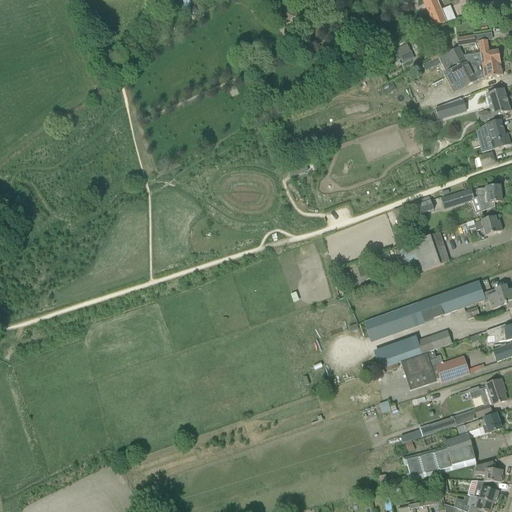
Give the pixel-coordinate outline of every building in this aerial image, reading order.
[(270,0),(282,24),(298,17),(293,7),(291,8),(287,0),(270,0)] [(428,0),(426,1),(423,2),(431,21),(434,28),(446,23),(436,0),(428,0)] [(457,40),(458,48),(475,45),(474,37),(457,40)] [(478,43),(480,55),(463,57),(458,48),(446,55),(434,60),(422,66),(425,73),(441,65),(444,71),(443,71),(455,93),(465,88),(465,89),(479,82),(478,81),(502,77),(498,52),(489,53),(487,42),(478,43)] [(395,51),(403,65),(414,60),(407,45),(395,51)] [(392,83),(383,88),(387,94),(395,89),(392,83)] [(510,112),(504,91),(485,96),(490,112),(491,114),(487,115),(489,120),(494,119),(494,118),(510,112)] [(463,101),(461,102),(461,100),(435,110),(438,120),(466,111),(463,101)] [(418,117),(411,120),(413,123),(414,128),(421,126),(418,117)] [(500,121),(486,125),(494,151),(510,146),(508,138),(505,138),(500,121)] [(477,154),(481,168),(495,164),(493,157),(486,158),(484,152),(477,154)] [(304,162),(287,168),(291,178),(308,172),(304,162)] [(486,189),(476,191),(477,198),(482,213),(495,208),(494,204),(502,203),(500,187),(486,189)] [(441,201),(445,210),(474,201),(471,191),(441,201)] [(412,208),(415,217),(433,211),(430,202),(412,208)] [(402,215),(407,213),(405,207),(393,212),(398,225),(404,222),(402,215)] [(476,232),(484,230),(486,238),(502,233),(499,222),(497,223),(495,218),(486,221),(474,224),(476,232)] [(412,244),(423,272),(449,263),(439,234),(412,244)] [(511,296),(510,291),(507,292),(505,287),(496,290),(495,290),(496,294),(489,297),(487,293),(483,295),(479,283),(450,293),(437,298),(425,302),(417,305),(422,318),(424,323),(431,320),(451,314),(489,300),(493,311),(505,306),(506,309),(508,309),(511,307),(511,296)] [(473,319),(470,311),(464,313),(467,321),(473,319)] [(511,323),(486,333),(487,339),(488,344),(511,341),(511,323)] [(413,358),(451,345),(452,345),(447,332),(428,339),(429,340),(409,347),(413,358)] [(492,352),(496,363),(511,357),(511,347),(511,345),(492,352)] [(441,384),(469,375),(463,357),(443,365),(440,359),(436,360),(434,353),(400,363),(409,392),(436,384),(435,381),(439,380),(441,384)] [(478,420),(478,418),(491,414),(489,408),(507,402),(503,390),(504,390),(501,381),(485,386),(486,389),(479,392),(485,408),(454,419),(455,421),(429,429),(431,435),(456,427),(478,420)] [(483,421),(464,427),(457,429),(459,437),(467,435),(479,431),(479,430),(482,429),(485,437),(501,431),(496,416),(482,420),(483,421)] [(444,474),(476,466),(473,451),(467,435),(458,438),(445,442),(446,448),(402,460),(404,468),(407,467),(409,475),(406,476),(407,477),(387,482),(389,489),(409,484),(438,476),(444,474)] [(411,442),(405,444),(409,453),(415,451),(411,442)] [(484,483),(499,484),(501,484),(502,472),(499,471),(496,461),(476,466),(475,475),(485,476),(484,483)] [(385,476),(378,478),(382,491),(389,489),(387,482),(385,476)] [(446,480),(439,479),(442,493),(448,494),(445,480),(446,480)] [(477,483),(473,498),(493,504),(495,505),(499,493),(496,492),(499,484),(484,483),(477,483)] [(469,508),(467,511),(490,511),(493,504),(473,498),(470,497),(467,507),(469,508)]
